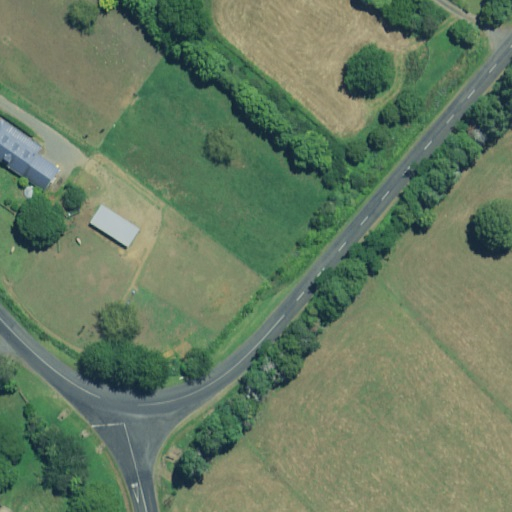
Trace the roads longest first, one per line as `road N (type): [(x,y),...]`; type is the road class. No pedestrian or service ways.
road 1 (unclassified): [(119,404),(182,398),(223,380),(511,46)]
road 2 (unclassified): [(0,319),(56,374),(119,404)]
